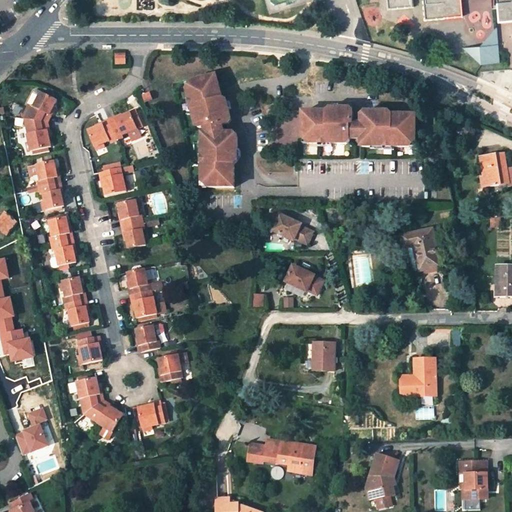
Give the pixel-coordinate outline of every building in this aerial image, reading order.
[(387,0),(389,9),(414,6),(413,0),(387,0)] [(511,0),(424,0),(427,20),(463,16),(461,0),(498,0),(501,22),(511,20),(511,0)] [(481,47),(499,45),(497,27),(481,47)] [(500,63),(499,45),(481,47),(464,48),(482,64),(500,63)] [(116,54),(116,65),(124,66),(123,54),(116,54)] [(191,106),(196,125),(197,126),(200,127),(201,127),(202,127),(203,127),(204,132),(205,132),(202,132),(202,155),(203,155),(203,163),(202,163),(201,180),(208,180),(208,186),(232,186),(232,181),(233,164),(233,162),(237,160),(237,135),(234,133),(233,132),(227,132),(225,124),(229,123),(231,118),(226,100),(222,96),(221,95),(219,89),(216,79),(215,74),(198,79),(189,81),(191,87),(186,89),(188,98),(191,97),(193,106),(191,106)] [(33,106),(25,119),(39,121),(46,122),(58,100),(42,93),(38,100),(35,107),(33,106)] [(328,111),(304,111),(304,137),(310,137),(310,144),(320,144),(320,143),(329,143),(329,144),(348,144),(352,141),(352,138),(363,138),(363,147),(385,147),(385,146),(393,146),(393,147),(410,147),(410,141),(417,141),(417,115),(393,115),(388,112),(363,111),(363,118),(355,118),(355,111),(351,108),(332,108),(328,111)] [(142,127),(135,110),(131,112),(138,129),(142,127)] [(131,112),(110,121),(118,141),(125,138),(123,135),(130,132),(134,139),(141,136),(138,129),(131,112)] [(25,119),(31,144),(33,152),(52,147),(46,122),(39,121),(25,119)] [(118,141),(110,121),(89,131),(96,147),(104,144),(110,141),(111,144),(118,141)] [(510,184),(505,153),(481,157),(484,177),(489,176),(491,187),(510,184)] [(55,161),(38,165),(40,173),(42,181),(38,182),(40,188),(60,184),(55,161)] [(122,168),(102,172),(107,196),(128,192),(126,184),(122,168)] [(44,194),(46,202),(48,211),(65,207),(60,184),(40,188),(41,195),(44,194)] [(136,200),(120,204),(125,227),(144,222),(143,216),(140,216),(138,209),(136,200)] [(0,220),(0,229),(7,235),(17,222),(6,213),(0,220)] [(279,215),(272,231),(293,241),(294,239),(307,245),(313,232),(300,226),(301,225),(294,221),(286,218),(279,215)] [(52,230),(54,237),(51,237),(52,244),(72,240),(68,217),(51,222),(52,230)] [(501,218),(493,219),(491,219),(491,228),(500,228),(501,218)] [(125,227),(130,249),(147,246),(145,238),(143,230),(146,229),(144,222),(125,227)] [(434,230),(403,236),(405,249),(415,247),(420,273),(442,268),(434,230)] [(72,240),(52,244),(54,251),(57,251),(58,258),(53,259),(52,261),(53,267),(55,268),(60,267),(69,265),(77,263),(72,240)] [(0,338),(5,364),(33,359),(29,338),(24,339),(22,329),(15,330),(9,297),(4,298),(1,282),(8,280),(4,259),(0,259),(0,338)] [(293,266),(286,282),(308,292),(308,290),(318,295),(324,280),(314,276),(315,275),(308,272),(300,269),(293,266)] [(497,297),(511,296),(511,267),(498,267),(497,285),(497,295),(497,297)] [(149,285),(147,277),(145,269),(128,273),(133,296),(154,291),(152,284),(149,285)] [(64,281),(66,290),(67,297),(64,297),(66,305),(86,301),(81,277),(64,281)] [(166,282),(152,284),(154,291),(167,288),(166,282)] [(287,285),(285,290),(301,297),(303,293),(287,285)] [(497,285),(489,285),(489,295),(497,295),(497,285)] [(157,305),(154,291),(133,296),(138,319),(168,313),(166,303),(157,305)] [(264,308),(265,295),(256,295),(255,295),(255,307),(264,308)] [(70,311),(72,318),(74,327),(91,323),(86,301),(66,305),(67,312),(70,311)] [(286,301),(286,309),(295,309),(295,301),(286,301)] [(137,329),(142,353),(162,349),(160,341),(157,342),(156,334),(154,326),(137,329)] [(78,341),(82,356),(83,364),(103,360),(98,337),(78,341)] [(314,343),(314,372),(336,372),(336,343),(314,343)] [(179,355),(159,359),(164,383),(184,378),(181,363),(179,355)] [(416,360),(417,374),(417,377),(414,378),(413,379),(410,378),(403,378),(403,395),(411,394),(414,394),(417,391),(421,395),(421,397),(439,396),(437,359),(416,360)] [(79,392),(84,414),(103,401),(98,378),(77,382),(69,384),(72,394),(79,392)] [(124,416),(103,401),(84,414),(105,427),(101,434),(110,439),(114,433),(124,416)] [(171,422),(167,403),(162,404),(167,423),(171,422)] [(162,404),(139,408),(143,428),(152,427),(167,423),(162,404)] [(14,434),(21,456),(47,448),(40,424),(47,422),(43,408),(26,413),(31,429),(14,434)] [(316,447),(267,440),(266,448),(252,445),(250,459),(290,466),(289,471),(312,476),(316,447)] [(378,455),(371,478),(373,487),(375,499),(394,496),(392,483),(399,462),(378,455)] [(467,473),(468,486),(468,500),(489,499),(490,499),(489,474),(488,474),(488,473),(487,463),(462,464),(461,464),(462,474),(467,473)] [(367,488),(369,501),(375,499),(373,487),(367,488)] [(35,511),(31,502),(34,500),(31,493),(12,503),(15,509),(13,510),(9,511),(35,511)] [(217,511),(258,511),(244,506),(238,506),(238,503),(230,504),(229,498),(217,499),(217,511)]
